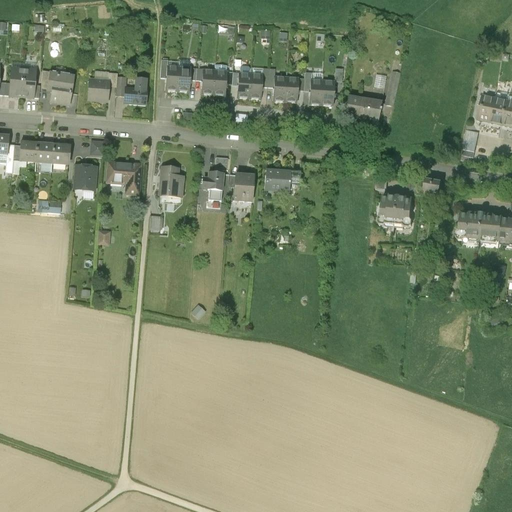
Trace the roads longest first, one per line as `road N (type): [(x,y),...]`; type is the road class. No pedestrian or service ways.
road 1 (track): [(157,131),(125,485),(89,511)]
road 2 (track): [(137,317),(335,361),(511,426)]
road 3 (residential): [(157,131),(325,148),(511,183)]
road 4 (track): [(0,438),(199,511)]
road 5 (residential): [(157,131),(170,105),(332,119)]
road 6 (residential): [(0,120),(157,131)]
